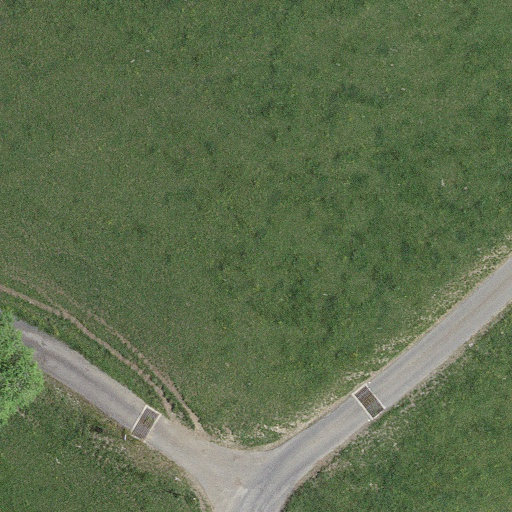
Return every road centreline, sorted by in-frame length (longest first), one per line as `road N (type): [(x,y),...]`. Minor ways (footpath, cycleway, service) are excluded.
road 1 (unclassified): [(511,281),(285,470),(259,503)]
road 2 (track): [(259,503),(97,385),(0,333)]
